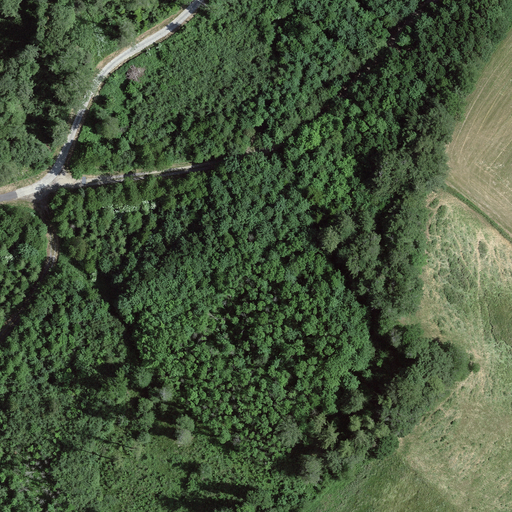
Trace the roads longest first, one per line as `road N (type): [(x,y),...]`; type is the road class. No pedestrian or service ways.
road 1 (track): [(45,180),(215,162),(279,142),(335,101),(436,0)]
road 2 (track): [(45,180),(98,80),(200,0)]
road 3 (track): [(45,180),(49,271),(0,341)]
